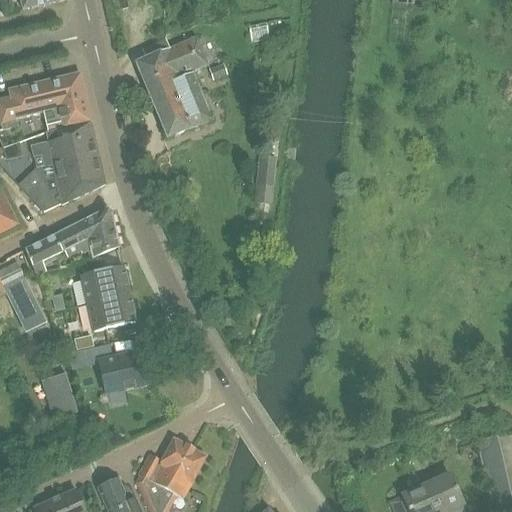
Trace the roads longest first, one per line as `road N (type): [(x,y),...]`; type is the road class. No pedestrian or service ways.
road 1 (residential): [(0,511),(125,456),(235,394)]
road 2 (tertiary): [(235,394),(158,263),(128,190)]
road 3 (tertiary): [(128,190),(93,26)]
road 4 (residential): [(0,249),(128,190)]
road 5 (tertiary): [(310,511),(235,394)]
